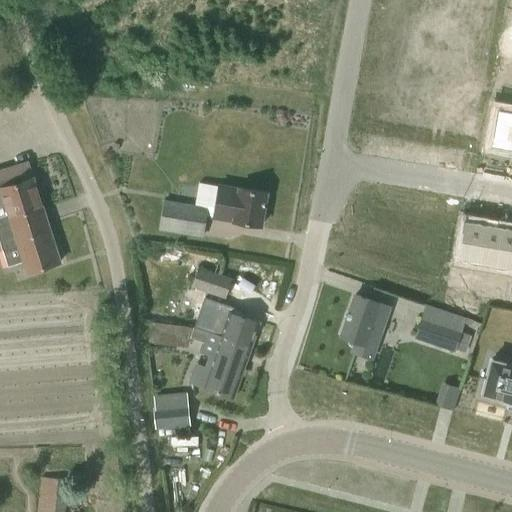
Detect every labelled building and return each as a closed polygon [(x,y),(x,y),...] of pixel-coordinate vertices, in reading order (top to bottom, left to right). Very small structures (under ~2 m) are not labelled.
[(511,111),(497,109),(491,146),(510,149),(511,135),(511,111)] [(32,179),(27,163),(0,171),(0,218),(7,217),(8,219),(42,208),(42,206),(44,202),(42,196),(38,194),(33,178),(32,179)] [(194,206),(163,201),(159,229),(202,235),(205,216),(232,221),(261,226),(266,193),(219,185),(218,186),(198,183),(194,206)] [(0,245),(7,267),(22,262),(26,273),(60,262),(42,208),(8,219),(7,217),(0,218),(0,245)] [(466,222),(459,259),(478,262),(485,225),(466,222)] [(485,225),(478,262),(496,265),(502,228),(485,225)] [(511,229),(502,228),(496,265),(511,268),(511,229)] [(197,268),(191,286),(225,299),(231,280),(215,274),(220,261),(196,254),(193,266),(197,268)] [(467,283),(464,296),(472,297),(475,284),(467,283)] [(475,284),(472,297),(480,299),(482,286),(475,284)] [(502,290),(500,302),(507,304),(510,291),(502,290)] [(355,295),(340,337),(357,342),(353,353),(371,359),(389,307),(384,305),(373,301),(355,295)] [(220,336),(251,346),(260,322),(229,311),(209,305),(205,315),(225,322),(220,336)] [(421,319),(415,338),(454,351),(455,349),(464,352),(469,336),(469,335),(460,332),(461,331),(422,317),(421,319)] [(152,323),(149,342),(189,347),(191,327),(152,323)] [(233,397),(251,346),(220,336),(208,331),(200,353),(213,357),(208,369),(195,365),(189,382),(215,391),(233,397)] [(511,365),(491,360),(482,394),(503,400),(503,402),(511,404),(511,365)] [(455,408),(461,386),(443,381),(437,403),(455,408)] [(154,408),(156,428),(188,425),(186,405),(154,408)] [(64,511),(67,480),(40,477),(36,511),(64,511)]
